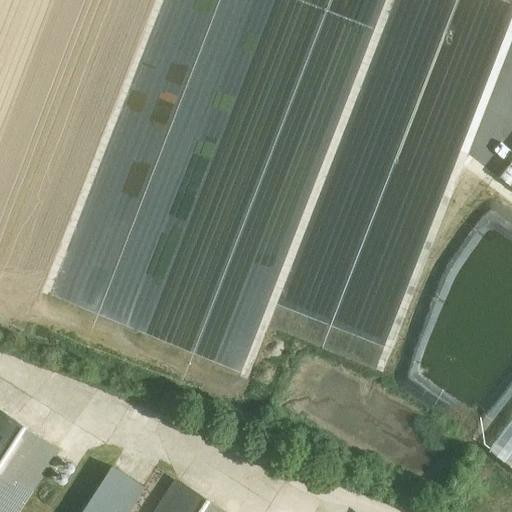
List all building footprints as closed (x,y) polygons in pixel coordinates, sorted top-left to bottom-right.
[(511,160),(499,177),(511,186),(511,160)] [(0,410),(0,511),(15,511),(57,448),(0,410)] [(511,419),(489,450),(511,467),(511,419)] [(112,467),(83,511),(128,511),(145,487),(112,467)] [(224,511),(179,482),(159,511),(224,511)]
